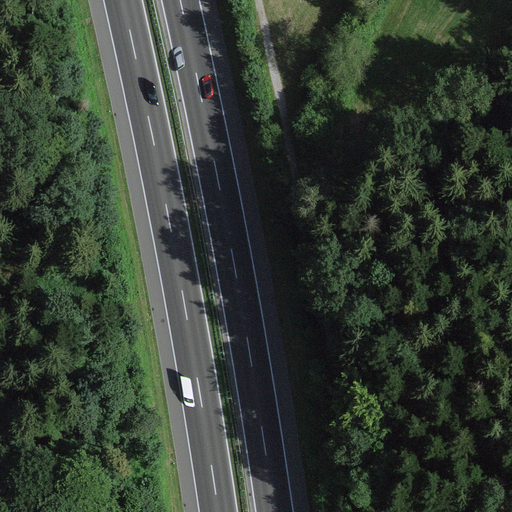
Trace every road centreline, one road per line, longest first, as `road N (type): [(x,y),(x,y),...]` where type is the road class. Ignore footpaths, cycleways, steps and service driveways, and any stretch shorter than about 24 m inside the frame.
road 1 (track): [(511,450),(390,453),(346,381),(256,0)]
road 2 (motorway): [(272,511),(228,234),(177,0)]
road 3 (motorway): [(121,0),(175,254),(215,511)]
